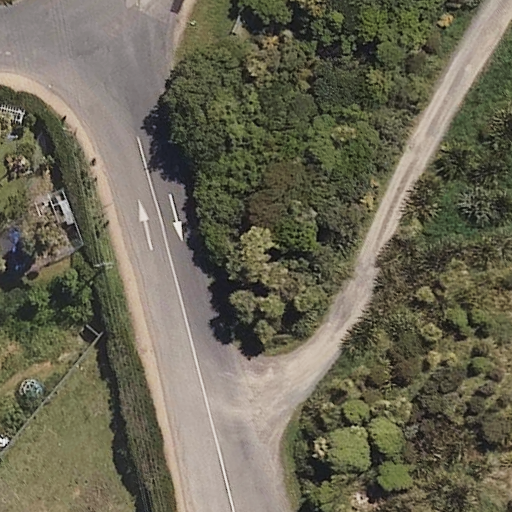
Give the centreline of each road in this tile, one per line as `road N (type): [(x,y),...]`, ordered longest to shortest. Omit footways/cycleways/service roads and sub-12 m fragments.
road 1 (track): [(225,443),(327,340),(489,0)]
road 2 (residential): [(105,8),(241,511)]
